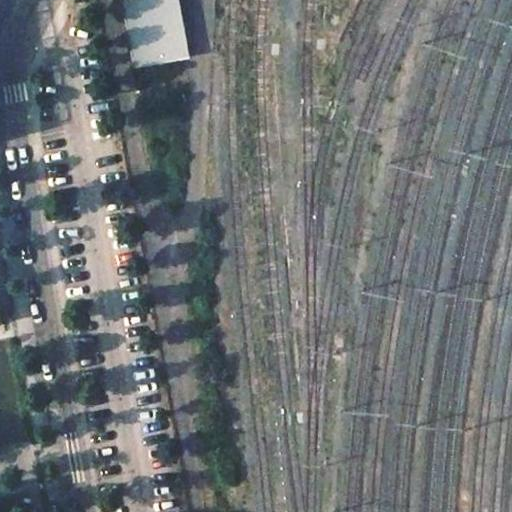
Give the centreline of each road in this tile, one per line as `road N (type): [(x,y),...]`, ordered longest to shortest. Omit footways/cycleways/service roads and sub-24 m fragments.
road 1 (unclassified): [(35,0),(11,73),(83,511)]
road 2 (residential): [(139,511),(54,0)]
